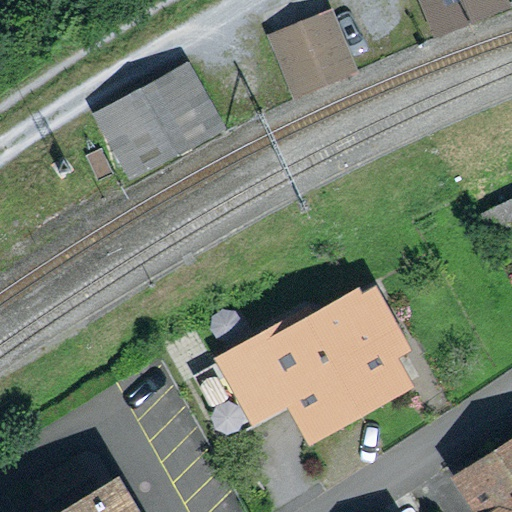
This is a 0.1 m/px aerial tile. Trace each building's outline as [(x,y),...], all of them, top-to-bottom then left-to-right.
[(430,0),(440,24),(496,1),(495,0),(430,0)] [(273,37),(295,92),(351,69),(328,15),(273,37)] [(184,75),(106,118),(135,171),(214,127),(184,75)] [(296,386),(313,417),(388,375),(377,355),(399,343),(373,297),(315,330),(305,313),(196,375),(225,426),(296,386)] [(511,511),(511,444),(466,473),(490,511),(511,511)] [(112,511),(92,479),(43,508),(37,499),(13,511),(112,511)]
